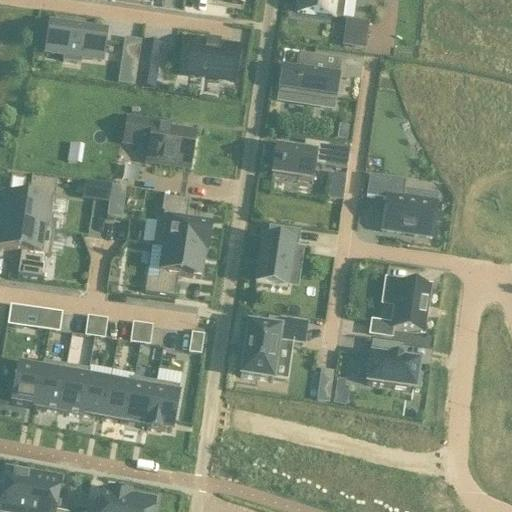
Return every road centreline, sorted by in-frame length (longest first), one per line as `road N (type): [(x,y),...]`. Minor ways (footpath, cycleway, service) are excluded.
road 1 (residential): [(195,511),(272,0)]
road 2 (residential): [(472,282),(454,465),(468,496),(495,511)]
road 3 (residential): [(30,0),(233,25)]
road 4 (residential): [(345,251),(371,65)]
road 5 (residential): [(472,282),(467,270),(345,251)]
